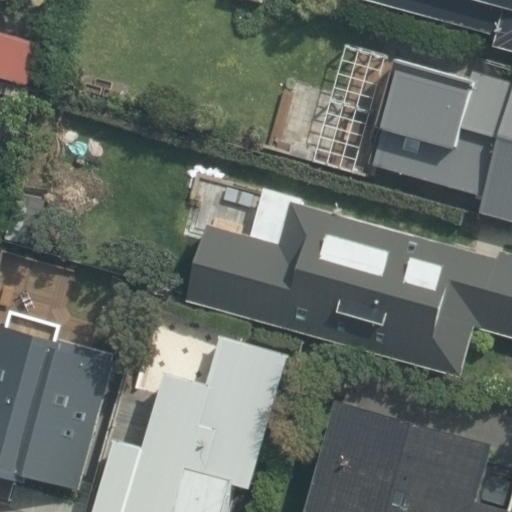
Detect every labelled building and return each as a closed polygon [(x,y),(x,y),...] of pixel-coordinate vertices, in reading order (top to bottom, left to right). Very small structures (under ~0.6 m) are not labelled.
[(511,0),(375,0),(503,35),(500,46),(511,48),(511,0)] [(0,74),(33,84),(44,43),(0,31),(0,74)] [(475,80),(402,60),(373,166),(488,198),(484,214),(511,221),(511,82),(477,72),(475,80)] [(79,97),(128,109),(135,81),(85,69),(79,97)] [(0,138),(4,139),(7,128),(28,134),(42,89),(0,76),(0,138)] [(9,239),(37,246),(50,198),(22,191),(9,239)] [(196,299),(470,377),(484,328),(511,336),(511,247),(508,246),(505,258),(272,192),(259,238),(217,226),(196,299)] [(0,466),(86,489),(121,355),(0,323),(0,466)] [(121,442),(102,511),(228,511),(237,482),(259,488),(295,353),(221,333),(208,380),(169,369),(147,449),(121,442)] [(314,511),(511,511),(511,509),(486,502),(502,444),(346,400),(314,511)]
